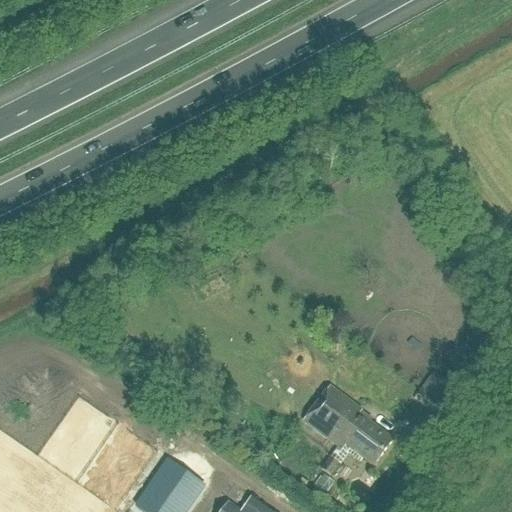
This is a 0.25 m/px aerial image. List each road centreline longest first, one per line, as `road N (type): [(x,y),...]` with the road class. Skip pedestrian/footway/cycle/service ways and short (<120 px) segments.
road 1 (motorway): [(0,201),(384,0)]
road 2 (motorway): [(238,0),(0,124)]
road 3 (track): [(418,511),(511,389)]
